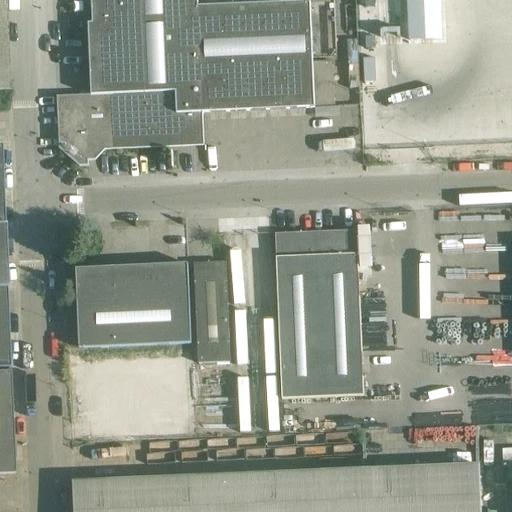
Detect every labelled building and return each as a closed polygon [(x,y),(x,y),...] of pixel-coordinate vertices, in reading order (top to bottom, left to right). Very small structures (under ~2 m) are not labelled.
[(0,0),(0,92),(8,92),(4,0),(0,0)] [(198,0),(92,0),(94,41),(90,41),(91,62),(95,62),(96,96),(57,98),(59,150),(79,167),(89,167),(88,155),(98,155),(98,146),(180,142),(180,134),(203,133),(202,113),(264,110),(335,106),(333,64),(313,65),(310,4),(198,8),(198,0)] [(442,0),(408,0),(411,46),(444,45),(442,0)] [(0,166),(0,369),(8,369),(5,297),(0,166)] [(277,236),(284,401),(364,398),(357,233),(277,236)] [(193,264),(198,363),(229,362),(225,263),(193,264)] [(76,270),(79,349),(191,345),(188,265),(161,266),(107,269),(76,270)] [(0,475),(13,475),(8,373),(0,373),(0,475)] [(481,511),(480,468),(207,480),(207,511),(481,511)] [(207,511),(207,480),(75,485),(75,511),(207,511)]
